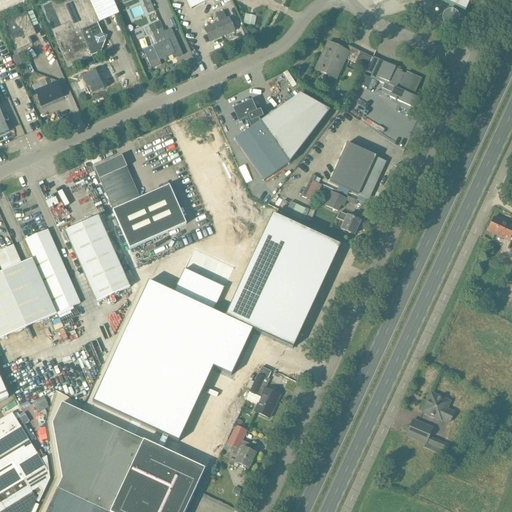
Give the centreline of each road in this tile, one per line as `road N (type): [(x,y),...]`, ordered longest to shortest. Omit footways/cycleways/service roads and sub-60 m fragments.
road 1 (primary): [(511,61),(302,511)]
road 2 (unclassified): [(262,511),(468,65)]
road 3 (primary): [(326,511),(511,112)]
road 4 (unclassified): [(0,172),(271,52),(330,0)]
road 5 (unclassified): [(345,511),(490,197)]
road 6 (unclassified): [(468,65),(342,0)]
